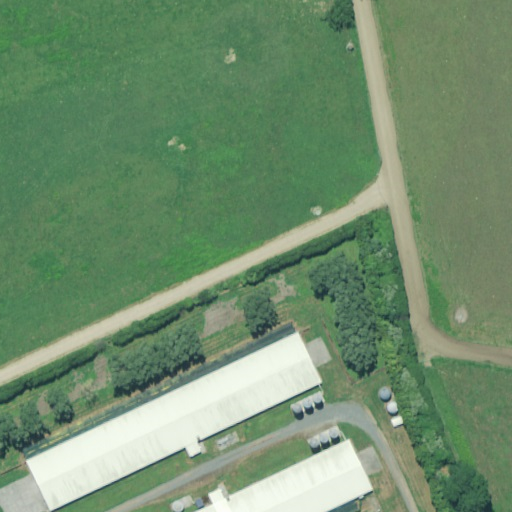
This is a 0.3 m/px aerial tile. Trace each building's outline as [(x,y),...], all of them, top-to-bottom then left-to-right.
[(324,384),(300,334),(30,462),(53,511),(188,448),(193,458),(206,452),(201,442),(324,384)] [(392,386),(379,394),(392,417),(406,410),(392,386)] [(323,389),(290,405),(296,417),(329,401),(323,389)] [(339,427),(310,441),(315,451),(344,437),(339,427)] [(327,511),(375,489),(352,441),(229,499),(224,489),(211,495),(216,505),(201,511),(327,511)]
